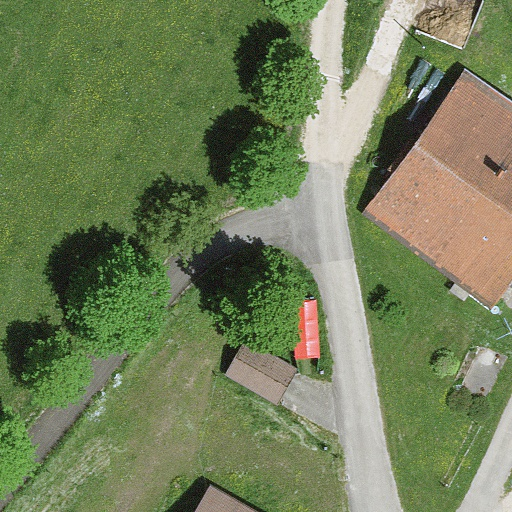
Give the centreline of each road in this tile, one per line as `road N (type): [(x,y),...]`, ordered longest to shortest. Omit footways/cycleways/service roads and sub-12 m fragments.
road 1 (track): [(0,490),(188,262),(257,226),(324,224),(331,0)]
road 2 (residential): [(377,511),(324,224)]
